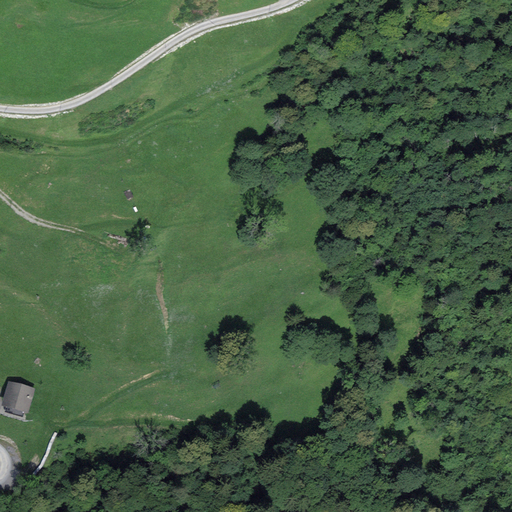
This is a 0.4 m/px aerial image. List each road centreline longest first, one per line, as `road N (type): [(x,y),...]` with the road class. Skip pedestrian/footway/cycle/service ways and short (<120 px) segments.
road 1 (track): [(0,130),(63,143),(112,139),(268,59),(327,4)]
road 2 (residential): [(0,108),(79,101),(199,27),(292,0)]
